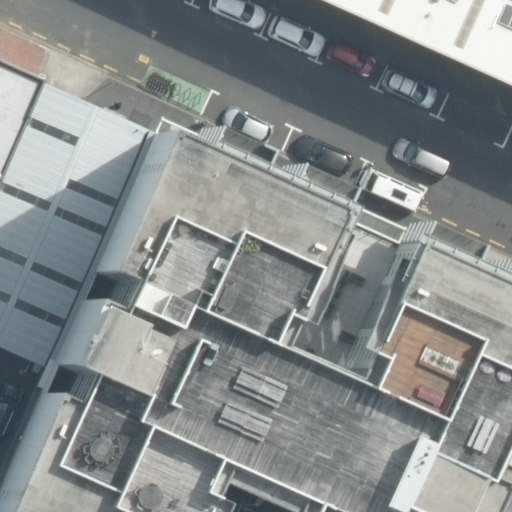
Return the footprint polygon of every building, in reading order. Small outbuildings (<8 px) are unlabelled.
[(511,0),(319,0),(511,87),(511,0)] [(0,145),(28,72),(0,59),(0,145)] [(130,119),(28,72),(0,145),(0,344),(30,358),(130,119)] [(304,213),(137,133),(0,458),(0,511),(176,511),(185,495),(223,511),(460,511),(511,402),(511,304),(372,237),(304,378),(242,349),(304,213)] [(511,511),(511,402),(460,511),(511,511)]
